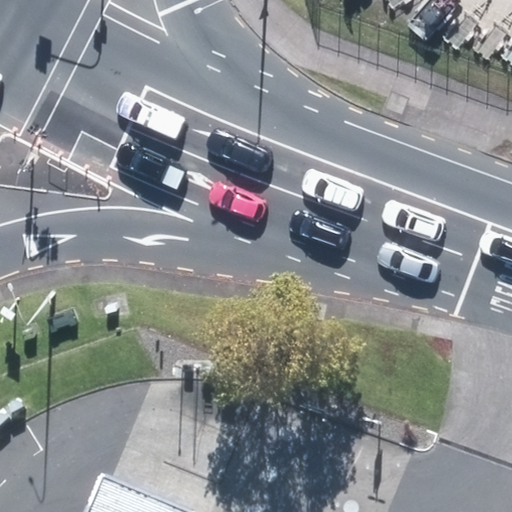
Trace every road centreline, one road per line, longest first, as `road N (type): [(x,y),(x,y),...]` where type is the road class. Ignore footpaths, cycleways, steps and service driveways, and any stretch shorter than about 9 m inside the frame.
road 1 (primary): [(447,200),(80,225),(0,254)]
road 2 (secondary): [(0,25),(241,123)]
road 3 (secondary): [(241,123),(447,200)]
road 4 (primary): [(187,0),(241,123)]
